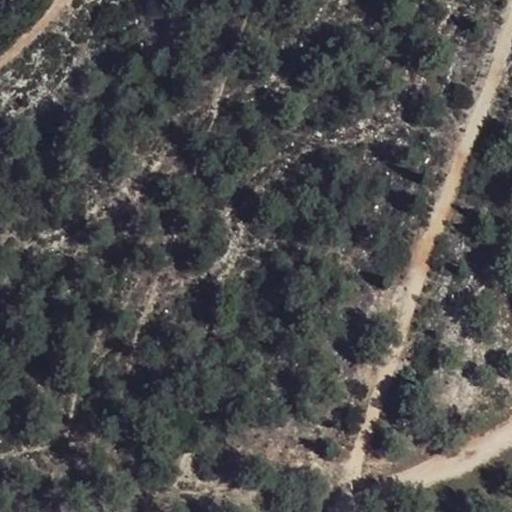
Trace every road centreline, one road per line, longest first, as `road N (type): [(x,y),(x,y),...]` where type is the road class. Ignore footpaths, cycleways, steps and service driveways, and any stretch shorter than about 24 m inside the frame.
road 1 (track): [(511,19),(424,227),(331,511)]
road 2 (track): [(511,433),(369,511)]
